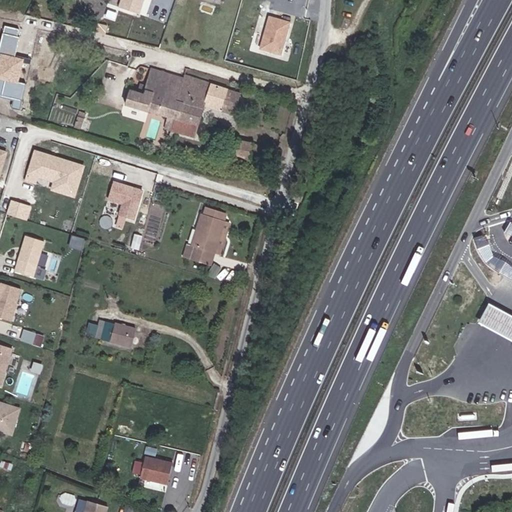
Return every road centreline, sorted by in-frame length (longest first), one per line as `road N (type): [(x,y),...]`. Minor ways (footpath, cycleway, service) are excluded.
road 1 (unclassified): [(199,511),(309,99),(327,0)]
road 2 (motorway): [(298,511),(426,220),(511,65)]
road 3 (motorway): [(450,87),(341,307),(253,511)]
